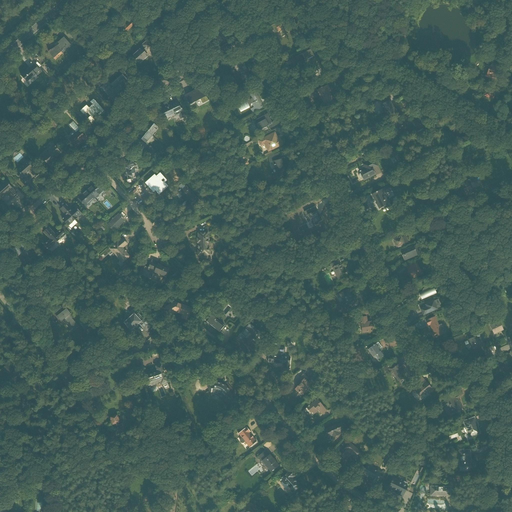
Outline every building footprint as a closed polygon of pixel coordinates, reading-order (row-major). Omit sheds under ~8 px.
[(221,40),(228,37),(221,24),(214,27),(221,40)] [(273,38),(281,34),(275,24),(268,27),(273,38)] [(54,59),(71,45),(65,37),(48,51),(54,59)] [(139,64),(149,56),(142,48),(133,56),(139,64)] [(311,73),(321,68),(311,48),(301,54),(311,73)] [(247,82),(253,79),(243,60),(231,66),(235,74),(237,73),(239,77),(244,75),(247,82)] [(17,76),(25,84),(41,69),(33,61),(17,76)] [(489,78),(496,80),(501,66),(491,62),(490,66),(489,66),(486,77),(489,78)] [(324,105),(335,99),(328,84),(317,90),(324,105)] [(197,107),(208,101),(201,87),(186,95),(191,105),(195,102),(197,107)] [(252,113),(264,106),(254,88),(248,91),(252,99),(249,100),(253,107),(250,109),(252,113)] [(88,121),(95,117),(93,114),(97,111),(93,104),(90,99),(78,106),(88,121)] [(383,105),(391,118),(401,113),(393,99),(383,105)] [(180,119),(184,118),(181,112),(184,111),(178,100),(160,108),(166,119),(175,115),(176,116),(178,115),(180,119)] [(257,130),(273,122),(267,113),(252,121),(257,130)] [(66,120),(74,129),(78,125),(70,116),(66,120)] [(417,132),(427,126),(422,116),(411,122),(417,132)] [(153,135),(160,128),(151,120),(145,127),(153,135)] [(153,135),(145,127),(138,134),(147,142),(153,135)] [(75,147),(87,137),(80,129),(68,140),(75,147)] [(268,152),(283,145),(279,137),(278,137),(275,132),(258,140),(261,147),(265,145),(268,152)] [(49,165),(63,153),(55,145),(41,156),(49,165)] [(120,168),(122,180),(134,178),(132,168),(137,166),(130,157),(126,167),(120,168)] [(276,173),(286,170),(283,158),(273,160),(276,173)] [(35,178),(40,174),(29,161),(18,170),(20,172),(16,174),(21,179),(30,172),(35,178)] [(361,181),(377,174),(371,161),(355,168),(361,181)] [(466,196),(476,191),(470,179),(460,183),(466,196)] [(12,197),(17,193),(7,181),(0,186),(0,198),(7,192),(12,197)] [(94,198),(103,190),(97,182),(88,190),(94,198)] [(189,208),(199,199),(187,185),(177,194),(189,208)] [(393,190),(390,185),(372,194),(380,209),(390,204),(385,194),(393,190)] [(94,198),(88,190),(79,197),(85,205),(94,198)] [(76,219),(82,214),(76,207),(73,209),(68,203),(64,206),(76,219)] [(76,219),(64,206),(60,209),(66,215),(62,218),(68,226),(76,219)] [(308,223),(320,219),(316,207),(304,212),(308,223)] [(114,231),(127,220),(120,213),(108,223),(114,231)] [(59,242),(67,235),(62,230),(57,234),(51,226),(48,229),(59,242)] [(59,242),(48,229),(44,232),(50,239),(44,244),(49,250),(59,242)] [(198,239),(197,239),(197,243),(199,242),(199,245),(198,245),(198,248),(199,248),(199,251),(198,251),(198,255),(199,254),(199,255),(201,255),(202,259),(208,259),(208,256),(210,255),(209,248),(210,248),(210,247),(210,246),(210,245),(209,244),(209,243),(209,234),(208,234),(208,233),(198,234),(198,239)] [(396,247),(408,242),(405,234),(393,239),(396,247)] [(135,252),(122,237),(109,248),(122,263),(135,252)] [(27,255),(31,251),(21,239),(11,248),(18,256),(24,251),(27,255)] [(405,261),(418,256),(414,246),(401,251),(405,261)] [(339,279),(348,275),(340,259),(331,264),(339,279)] [(164,283),(169,269),(147,260),(141,274),(164,283)] [(412,279),(423,275),(417,261),(407,266),(412,279)] [(422,300),(438,294),(435,287),(419,293),(422,300)] [(344,312),(360,304),(355,295),(352,296),(348,289),(336,295),(344,312)] [(424,316),(438,309),(434,300),(425,304),(427,307),(421,309),(424,316)] [(181,318),(188,321),(193,308),(174,301),(165,307),(168,315),(176,313),(182,315),(181,318)] [(81,325),(67,308),(57,316),(70,334),(81,325)] [(147,331),(152,326),(138,310),(124,324),(132,332),(139,324),(147,331)] [(208,321),(220,332),(225,326),(212,316),(208,321)] [(361,317),(362,333),(373,332),(372,321),(368,321),(368,316),(361,317)] [(433,338),(443,334),(435,316),(425,320),(428,326),(430,325),(433,332),(431,333),(433,338)] [(494,335),(504,330),(500,321),(490,325),(494,335)] [(240,343),(247,348),(260,331),(249,323),(241,334),(245,337),(240,343)] [(469,339),(473,349),(481,346),(476,336),(469,339)] [(376,361),(384,355),(376,344),(368,349),(376,361)] [(282,368),(290,369),(291,357),(279,356),(279,350),(269,349),(268,363),(282,364),(282,368)] [(158,393),(162,392),(160,385),(168,383),(161,359),(153,362),(155,369),(149,371),(153,385),(155,384),(158,393)] [(398,381),(407,377),(401,363),(392,368),(398,381)] [(504,377),(511,373),(511,367),(510,363),(500,366),(504,377)] [(2,370),(15,383),(20,377),(8,364),(2,370)] [(423,399),(433,390),(422,376),(416,381),(421,386),(415,391),(423,399)] [(302,396),(312,384),(304,378),(294,389),(302,396)] [(218,397),(220,399),(225,395),(232,396),(230,389),(228,387),(225,385),(222,383),(219,382),(216,381),(207,383),(210,395),(213,394),(215,395),(216,395),(217,396),(218,397)] [(452,416),(464,410),(459,398),(461,397),(459,393),(442,402),(445,407),(447,407),(452,416)] [(321,414),(327,410),(318,398),(306,407),(313,415),(319,411),(321,414)] [(112,425),(121,423),(118,414),(110,417),(112,425)] [(470,438),(481,434),(475,417),(464,421),(470,438)] [(345,429),(341,421),(326,429),(331,439),(341,434),(340,432),(345,429)] [(239,433),(250,448),(259,442),(251,431),(247,427),(239,433)] [(356,461),(363,453),(350,442),(339,454),(344,458),(348,454),(356,461)] [(259,457),(272,472),(280,465),(267,450),(259,457)] [(458,471),(472,471),(471,450),(458,450),(458,471)] [(368,482),(375,486),(383,473),(367,464),(362,473),(371,478),(368,482)] [(280,480),(294,493),(301,486),(293,477),(295,476),(290,470),(280,480)] [(403,498),(409,486),(394,478),(389,487),(398,492),(396,494),(403,498)] [(431,496),(450,496),(451,487),(431,486),(431,496)]
